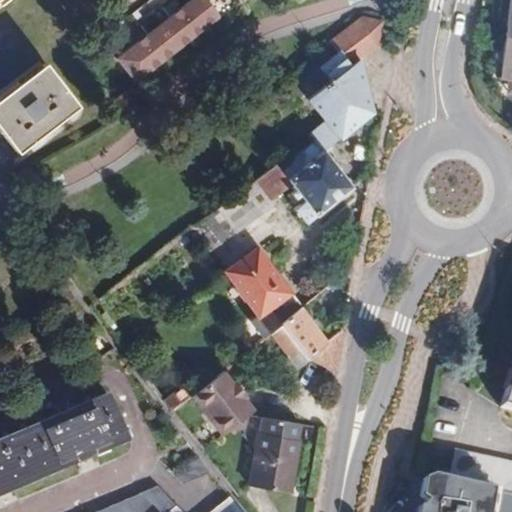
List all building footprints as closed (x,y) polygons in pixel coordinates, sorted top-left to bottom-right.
[(386,22),(367,19),(344,36),(334,44),(341,53),(322,67),(333,80),(309,100),(328,124),(311,137),(324,154),(373,115),(367,79),(364,60),(381,46),(386,22)] [(511,40),(506,40),(501,81),(510,82),(511,82),(511,40)] [(17,88),(0,101),(0,128),(18,153),(22,150),(76,109),(44,69),(39,71),(17,88)] [(136,86),(119,98),(132,115),(148,103),(136,86)] [(279,166),(207,220),(206,221),(195,229),(213,252),(274,204),(273,202),(294,185),(298,190),(293,194),(297,199),(302,196),(306,202),(296,210),(306,223),(351,189),(337,171),(324,154),(297,176),(288,164),(282,170),(279,166)] [(257,249),(228,271),(262,314),(290,292),(284,283),(276,274),(257,249)] [(38,266),(26,268),(28,280),(40,278),(38,266)] [(353,287),(357,268),(340,281),(353,287)] [(290,292),(262,314),(276,333),(285,326),(284,324),(298,313),(303,309),(290,292)] [(317,326),(303,309),(298,313),(284,324),(285,326),(309,356),(329,342),(317,326)] [(276,333),(265,342),(290,374),(311,358),(309,356),(285,326),(276,333)] [(337,383),(346,329),(329,342),(309,356),(311,358),(332,371),(328,378),(337,383)] [(220,364),(185,392),(218,435),(253,407),(220,364)] [(511,378),(502,412),(511,414),(511,378)] [(175,393),(164,402),(172,413),(183,404),(175,393)] [(109,398),(0,442),(0,488),(126,437),(109,398)] [(301,445),(262,437),(251,489),(290,498),(296,471),(301,445)] [(511,465),(455,454),(449,482),(511,496),(511,465)] [(212,475),(200,459),(171,471),(182,486),(212,475)] [(428,478),(422,483),(419,499),(430,507),(427,510),(425,511),(421,511),(417,509),(416,511),(511,511),(511,496),(449,482),(428,478)] [(174,511),(178,508),(160,489),(104,511),(174,511)] [(238,511),(230,501),(216,511),(181,511),(178,508),(174,511),(238,511)]
